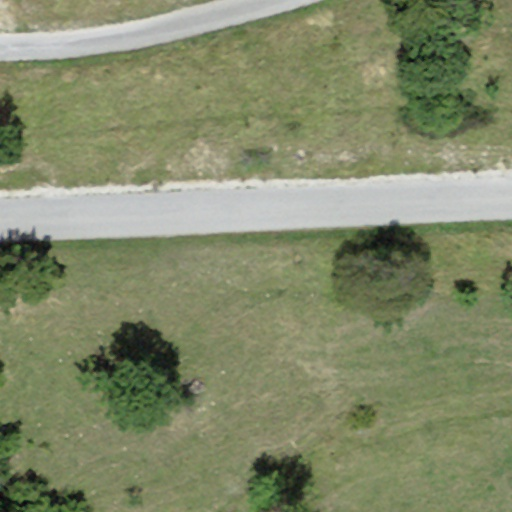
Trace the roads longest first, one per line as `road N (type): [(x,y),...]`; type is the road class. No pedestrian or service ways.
road 1 (unclassified): [(0,228),(511,212)]
road 2 (track): [(314,0),(174,39),(0,56)]
